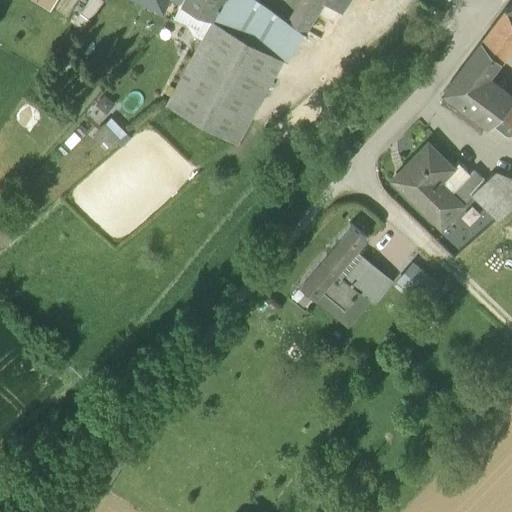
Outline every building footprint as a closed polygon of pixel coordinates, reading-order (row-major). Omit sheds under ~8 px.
[(32,0),(49,10),(55,0),(32,0)] [(101,0),(88,0),(73,24),(83,31),(103,1),(101,0)] [(220,0),(182,0),(182,2),(213,16),(213,15),(220,0)] [(259,0),(220,0),(213,15),(284,54),(289,58),(307,34),(302,31),(287,20),(259,0)] [(299,0),(287,20),(302,31),(322,0),(299,0)] [(322,0),(341,13),(348,0),(322,0)] [(284,54),(213,15),(213,16),(165,104),(236,143),(284,54)] [(511,29),(499,34),(491,29),(481,42),(483,43),(482,43),(499,61),(511,45),(511,29)] [(481,42),(443,93),(488,127),(503,111),(511,99),(511,97),(487,78),(499,61),(482,43),(483,43),(481,42)] [(511,97),(511,99),(503,111),(506,113),(504,117),(507,120),(511,118),(511,119),(511,97)] [(107,147),(124,132),(109,115),(92,130),(107,147)] [(427,143),(404,166),(413,175),(400,188),(440,227),(462,205),(450,193),(448,191),(446,194),(436,184),(453,168),(427,143)] [(453,168),(436,184),(446,194),(448,191),(450,193),(469,174),(457,163),(453,168)] [(469,174),(450,193),(462,205),(472,195),(485,182),(484,181),(473,170),(469,174)] [(511,174),(511,175),(495,170),(491,173),(484,181),(485,182),(510,208),(511,206),(511,174)] [(510,208),(485,182),(472,195),(498,220),(510,208)] [(365,236),(350,223),(339,236),(354,249),(365,236)] [(354,249),(339,236),(325,252),(341,265),(354,249)] [(341,265),(331,278),(337,283),(341,277),(351,285),(370,261),(354,249),(341,265)] [(325,252),(298,284),(314,297),(320,291),(331,278),(341,265),(325,252)] [(399,274),(426,294),(437,279),(410,259),(399,274)] [(390,279),(370,261),(351,285),(370,300),(371,302),(390,279)] [(341,277),(337,283),(331,278),(320,291),(341,308),(340,309),(343,312),(360,292),(351,285),(341,277)] [(341,308),(320,291),(314,297),(314,298),(348,327),(370,300),(360,292),(343,312),(340,309),(341,308)]
